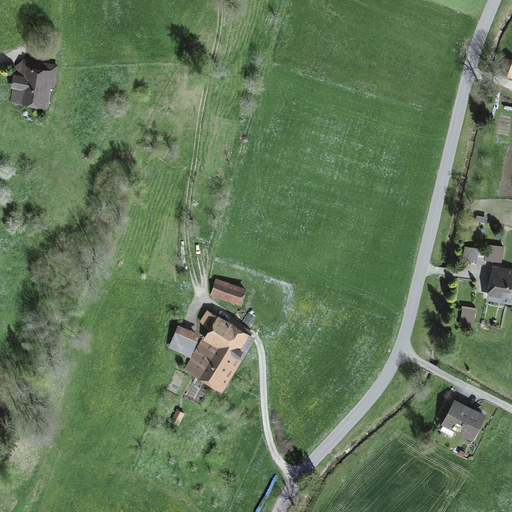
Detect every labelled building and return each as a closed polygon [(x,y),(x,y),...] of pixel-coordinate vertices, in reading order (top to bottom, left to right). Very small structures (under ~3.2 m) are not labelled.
[(511,75),(511,60),(508,59),(502,73),(511,76),(511,75)] [(18,102),(18,99),(43,103),(46,84),(53,85),(56,65),(29,61),(28,67),(18,65),(11,101),(18,102)] [(502,258),(503,246),(486,244),(485,249),(465,246),(463,258),(469,259),(469,261),(483,263),(484,259),(500,262),(501,258),(502,258)] [(511,274),(497,271),(492,294),(511,298),(511,274)] [(244,289),(216,279),(211,294),(235,302),(236,301),(240,302),(244,289)] [(473,307),(462,305),(459,324),(470,325),(473,307)] [(251,340),(249,336),(207,311),(200,321),(210,330),(191,366),(219,382),(240,348),(245,351),(251,340)] [(179,328),(172,345),(189,352),(196,335),(179,328)] [(483,415),(455,401),(441,428),(442,430),(450,434),(452,433),(455,428),(472,437),(483,415)] [(171,419),(177,423),(183,412),(177,409),(171,419)]
